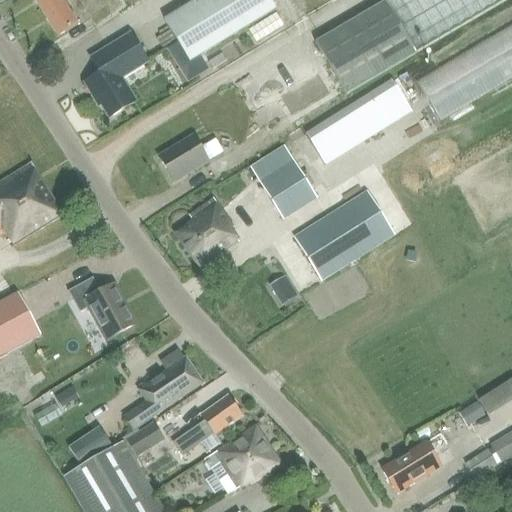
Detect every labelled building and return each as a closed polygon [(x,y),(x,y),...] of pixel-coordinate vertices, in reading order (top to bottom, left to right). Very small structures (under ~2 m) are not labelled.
[(32,0),(40,12),(58,0),(32,0)] [(69,0),(58,0),(40,12),(56,37),(77,23),(69,11),(74,8),(69,0)] [(189,63),(276,10),(270,0),(198,0),(164,21),(189,63)] [(346,96),(509,0),(389,0),(315,44),(346,96)] [(511,20),(407,71),(427,111),(511,69),(511,20)] [(95,59),(103,72),(86,83),(95,99),(97,97),(110,118),(134,104),(119,79),(147,62),(131,36),(91,60),(92,61),(95,59)] [(281,120),(324,100),(313,76),(270,96),(281,120)] [(309,163),(400,112),(381,78),(283,133),(291,148),(299,144),(309,163)] [(192,137),(158,158),(174,184),(208,163),(192,137)] [(284,222),(318,201),(285,147),(251,169),(284,222)] [(0,236),(4,235),(13,248),(62,217),(31,165),(0,183),(0,236)] [(293,240),(321,284),(395,237),(367,193),(293,240)] [(200,271),(238,243),(232,230),(234,228),(217,204),(212,199),(189,217),(192,221),(173,234),(200,271)] [(94,280),(69,293),(78,310),(84,306),(105,342),(135,325),(115,288),(102,294),(94,280)] [(18,294),(0,303),(0,359),(41,337),(18,294)] [(155,418),(204,385),(186,358),(184,359),(178,351),(160,363),(166,371),(137,390),(146,404),(124,419),(133,432),(138,429),(155,418)] [(20,365),(6,374),(19,395),(33,387),(20,365)] [(511,380),(479,401),(486,413),(511,397),(511,380)] [(204,422),(172,444),(181,458),(200,445),(206,455),(220,445),(218,442),(232,432),(229,428),(242,419),(227,399),(200,417),(204,422)] [(449,411),(456,423),(472,413),(465,401),(449,411)] [(24,412),(30,426),(51,416),(45,402),(24,412)] [(153,424),(126,442),(137,458),(144,454),(149,462),(158,457),(153,448),(164,441),(153,424)] [(255,428),(218,455),(205,463),(210,471),(211,471),(227,496),(239,488),(242,493),(280,467),(255,428)] [(79,442),(69,448),(80,466),(90,459),(110,446),(99,429),(79,442)] [(511,438),(493,450),(489,453),(496,465),(500,463),(501,464),(511,457),(511,438)] [(163,511),(124,443),(63,478),(82,511),(163,511)] [(426,478),(441,469),(427,443),(411,453),(411,452),(381,471),(397,498),(427,479),(426,478)] [(497,467),(496,465),(489,453),(467,466),(476,480),(497,467)]
